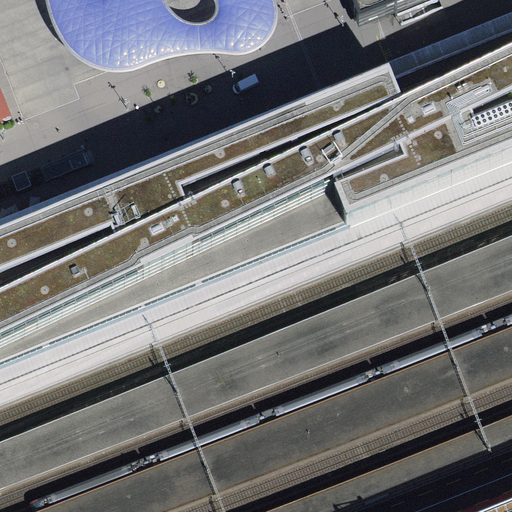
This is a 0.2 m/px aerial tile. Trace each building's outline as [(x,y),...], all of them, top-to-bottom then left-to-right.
[(47,0),(48,3),(51,18),(62,41),(68,52),(77,62),(87,68),(105,76),(118,79),(134,78),(151,70),(176,63),(191,59),(204,58),(226,59),(242,60),(257,57),(268,48),(277,35),(280,20),(274,1),(273,0),(47,0)] [(345,0),(357,27),(420,0),(345,0)] [(0,369),(29,358),(402,208),(444,191),(511,163),(511,62),(406,112),(392,79),(346,97),(313,111),(263,131),(138,181),(128,185),(120,188),(56,213),(17,229),(0,235),(0,369)] [(31,191),(25,175),(18,178),(12,181),(18,196),(31,191)] [(440,231),(426,198),(402,208),(359,225),(372,258),(440,231)] [(142,389),(0,445),(0,491),(373,346),(511,290),(511,238),(353,303),(142,389)] [(511,331),(428,364),(46,511),(173,511),(481,394),(511,381),(511,331)] [(266,511),(335,511),(511,443),(511,415),(447,442),(293,502),(266,511)]
